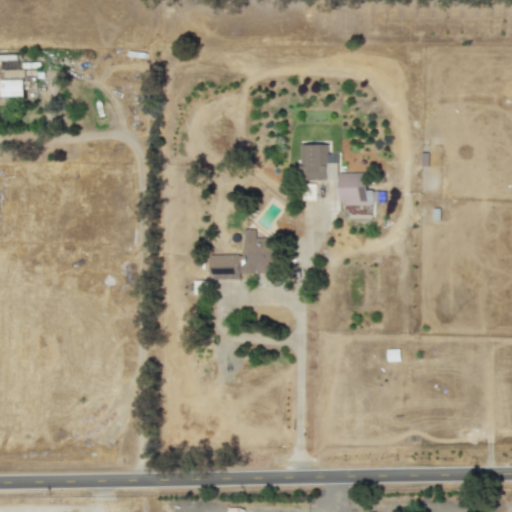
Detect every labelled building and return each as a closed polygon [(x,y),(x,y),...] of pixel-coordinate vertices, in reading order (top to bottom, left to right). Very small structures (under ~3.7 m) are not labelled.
[(25,69),(2,70),(3,98),(26,97),(25,69)] [(301,144),(302,180),(338,179),(338,162),(329,162),(329,143),(301,144)] [(368,172),(340,172),(340,206),(354,206),(354,214),(372,214),(372,201),(378,201),(378,190),(368,190),(368,172)] [(211,279),(240,279),(240,273),(277,273),(277,237),(256,238),(256,229),(244,229),(244,254),(210,254),(211,279)] [(207,280),(194,280),(194,294),(208,293),(207,280)] [(409,348),(397,348),(397,360),(410,360),(409,348)]
